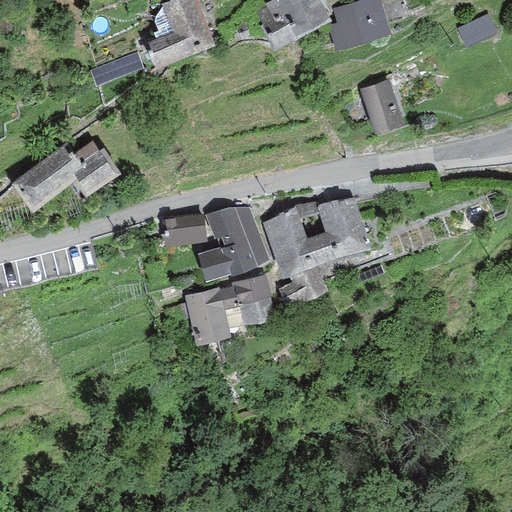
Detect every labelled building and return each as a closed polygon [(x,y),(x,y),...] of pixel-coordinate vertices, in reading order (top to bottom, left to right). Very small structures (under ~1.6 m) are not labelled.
[(196,0),(173,0),(162,5),(173,33),(147,43),(150,50),(147,51),(155,70),(214,46),(196,0)] [(331,21),(319,0),(272,0),(254,10),(275,51),(331,21)] [(359,0),(350,4),(332,9),(336,23),(328,26),(335,51),(390,35),(379,0),(359,0)] [(488,14),(456,28),(466,50),(498,35),(488,14)] [(137,52),(90,71),(96,87),(143,68),(137,52)] [(389,80),(359,89),(374,135),(404,125),(389,80)] [(66,143),(11,185),(32,214),(73,183),(85,198),(120,174),(104,149),(100,152),(92,141),(74,155),(66,143)] [(306,238),(294,207),(262,223),(283,279),(288,277),(315,266),(336,259),(371,250),(354,198),(317,205),(325,232),(306,238)] [(231,277),(269,261),(249,208),(228,208),(204,215),(215,240),(221,237),(224,246),(197,255),(206,283),(230,275),(231,277)] [(203,214),(164,219),(166,231),(163,231),(165,248),(207,243),(203,214)] [(327,291),(315,266),(288,277),(292,283),(278,290),(287,311),(327,291)] [(228,329),(243,326),(276,319),(264,275),(231,283),(232,287),(219,291),(228,329)] [(184,296),(196,347),(231,338),(228,329),(219,291),(218,287),(184,296)]
